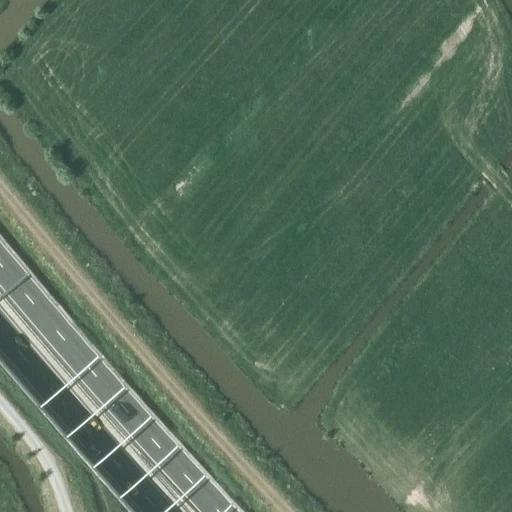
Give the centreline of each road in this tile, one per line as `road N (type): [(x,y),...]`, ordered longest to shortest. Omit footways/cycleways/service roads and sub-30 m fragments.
road 1 (trunk): [(218,511),(0,264)]
road 2 (trunk): [(0,327),(160,511)]
